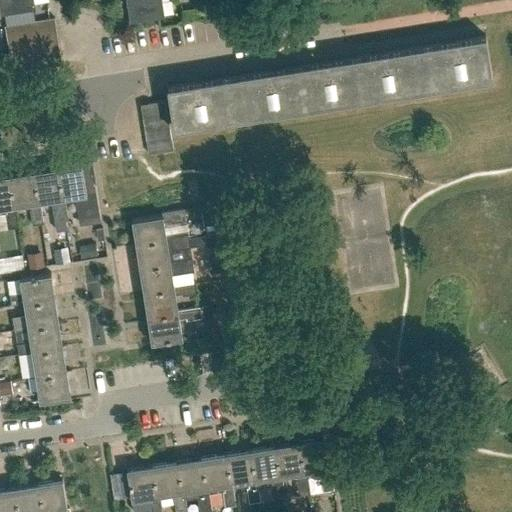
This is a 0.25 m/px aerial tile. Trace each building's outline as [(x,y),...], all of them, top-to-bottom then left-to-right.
[(1,0),(3,11),(4,11),(32,6),(33,6),(31,0),(1,0)] [(128,0),(132,19),(172,12),(170,1),(160,2),(159,0),(128,0)] [(224,0),(226,8),(237,7),(236,0),(224,0)] [(30,21),(34,20),(32,6),(4,11),(6,25),(27,21),(30,21)] [(32,32),(56,28),(55,17),(34,20),(30,21),(32,32)] [(7,36),(32,32),(30,21),(27,21),(6,25),(5,25),(7,36)] [(34,44),(58,40),(56,28),(32,32),(34,44)] [(9,48),(34,44),(32,32),(7,36),(9,48)] [(421,45),(428,87),(492,77),(485,35),(421,45)] [(36,55),(60,51),(58,40),(34,44),(36,55)] [(11,59),(36,55),(34,44),(9,48),(11,59)] [(365,97),(428,87),(421,45),(358,55),(365,97)] [(36,55),(38,67),(62,63),(60,51),(36,55)] [(13,71),(38,67),(36,55),(11,59),(13,71)] [(301,107),(365,97),(358,55),(294,65),(301,107)] [(238,117),(301,107),(294,65),(231,75),(238,117)] [(174,128),(238,117),(231,75),(167,86),(169,99),(174,128)] [(142,116),(167,112),(165,100),(140,104),(142,116)] [(144,128),(169,124),(167,112),(142,116),(144,128)] [(146,140),(171,136),(169,124),(144,128),(146,140)] [(171,136),(146,140),(148,150),(148,153),(173,149),(171,136)] [(62,197),(65,197),(76,195),(80,223),(100,219),(94,182),(96,182),(95,181),(85,182),(81,162),(57,166),(62,197)] [(68,219),(65,197),(62,197),(57,166),(33,170),(38,201),(40,201),(52,199),(57,231),(67,229),(66,219),(68,219)] [(44,223),(40,201),(38,201),(33,170),(8,174),(13,205),(16,205),(31,202),(32,209),(30,209),(33,225),(44,223)] [(20,227),(16,205),(13,205),(8,174),(0,175),(0,207),(7,206),(8,213),(6,213),(8,229),(20,227)] [(167,239),(167,235),(164,220),(171,219),(171,222),(186,219),(185,208),(161,212),(162,214),(131,219),(135,244),(167,239)] [(207,232),(209,247),(227,244),(225,229),(207,232)] [(167,239),(135,244),(139,268),(171,263),(170,260),(189,257),(187,245),(192,245),(190,232),(167,235),(167,239)] [(18,245),(21,260),(36,258),(34,242),(18,245)] [(0,261),(16,261),(15,246),(0,246),(0,261)] [(211,257),(213,271),(231,268),(229,254),(211,257)] [(175,287),(175,284),(173,273),(196,269),(194,256),(189,257),(170,260),(171,263),(139,268),(143,292),(175,287)] [(12,304),(24,302),(55,297),(51,272),(20,277),(22,292),(10,294),(12,304)] [(179,312),(178,309),(176,294),(183,292),(183,294),(198,292),(196,281),(175,284),(175,287),(143,292),(147,317),(179,312)] [(28,327),(59,322),(55,297),(24,302),(26,317),(14,319),(16,328),(28,327)] [(179,312),(147,317),(151,342),(183,336),(180,318),(187,317),(187,319),(202,317),(200,305),(178,309),(179,312)] [(63,346),(59,322),(28,327),(30,341),(18,343),(20,353),(32,351),(63,346)] [(36,375),(67,370),(63,346),(32,351),(36,375)] [(205,346),(186,347),(187,366),(206,365),(205,346)] [(20,368),(6,370),(8,389),(23,387),(20,368)] [(67,370),(36,375),(40,400),(71,395),(67,370)] [(304,471),(305,471),(321,469),(322,475),(319,476),(322,491),(333,489),(330,466),(327,466),(323,436),(298,440),(304,471)] [(309,493),(305,471),(304,471),(298,440),(274,444),(279,475),(281,475),(297,473),(298,479),(295,479),(297,495),(309,493)] [(284,497),(281,475),(279,475),(274,444),(250,448),(255,479),(257,479),(272,476),(273,483),(271,484),(273,498),(284,497)] [(260,501),(257,479),(255,479),(250,448),(226,451),(231,483),(233,483),(248,480),(249,487),(247,487),(249,502),(260,501)] [(236,504),(233,483),(231,483),(226,451),(201,456),(206,487),(208,487),(224,484),(225,491),(222,491),(225,506),(236,504)] [(181,491),(184,490),(185,497),(198,495),(200,510),(200,511),(210,511),(210,509),(212,508),(208,487),(206,487),(201,456),(176,460),(181,491)] [(187,511),(185,497),(184,490),(181,491),(176,460),(152,463),(157,495),(160,494),(175,492),(176,499),(174,499),(175,511),(187,511)] [(162,511),(160,494),(157,495),(152,463),(127,467),(133,511),(150,509),(150,511),(162,511)] [(70,511),(70,507),(67,508),(62,478),(38,482),(42,511),(70,511)] [(42,511),(38,482),(13,486),(17,511),(42,511)] [(17,511),(13,486),(0,487),(0,511),(17,511)] [(511,511),(511,500),(480,504),(480,511),(511,511)]
